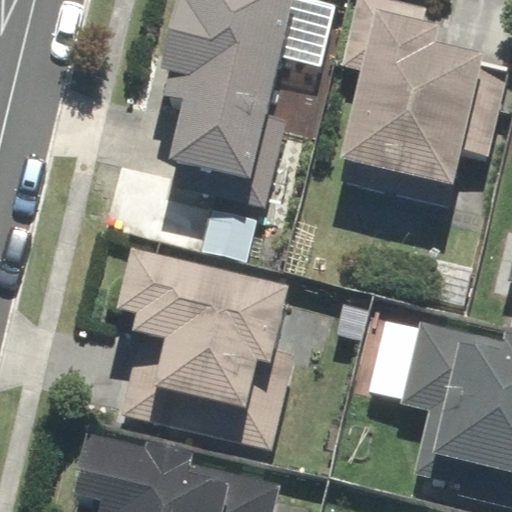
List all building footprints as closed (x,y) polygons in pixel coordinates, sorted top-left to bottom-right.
[(151,200),(259,224),(279,134),(258,129),(286,0),(175,0),(171,20),(162,18),(140,119),(167,125),(151,200)] [(421,23),(352,6),(334,81),(348,85),(323,185),(442,214),(454,167),(478,173),(504,69),(415,47),(421,23)] [(511,237),(498,298),(511,300),(511,237)] [(113,432),(265,466),(288,364),(266,359),(277,308),(119,272),(104,338),(133,344),(113,432)] [(511,511),(511,358),(413,335),(392,419),(420,426),(406,487),(455,498),(452,510),(462,511),(511,511)] [(270,511),(273,501),(74,456),(61,511),(270,511)]
